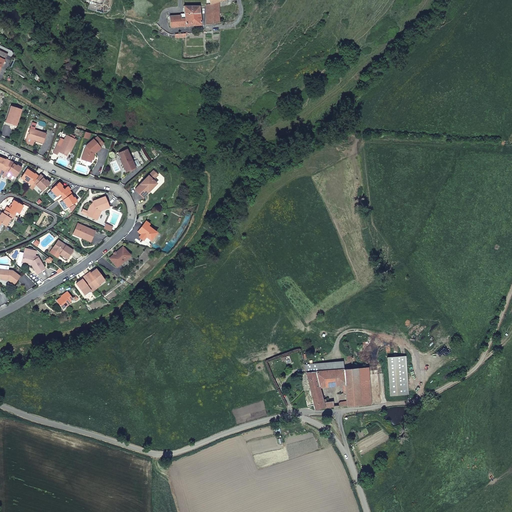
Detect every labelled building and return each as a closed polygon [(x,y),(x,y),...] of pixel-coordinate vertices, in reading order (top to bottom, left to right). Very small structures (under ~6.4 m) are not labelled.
[(206,0),(208,0),(208,5),(206,6),(205,25),(218,23),(218,3),(224,0),(206,0)] [(199,6),(188,7),(188,12),(183,12),(183,14),(184,17),(180,18),(180,16),(168,17),(169,29),(199,26),(199,6)] [(10,105),(5,122),(17,126),(23,109),(10,105)] [(35,129),(30,128),(27,138),(35,140),(43,143),(47,133),(35,129)] [(77,140),(66,135),(64,139),(60,138),(53,152),(57,154),(59,152),(67,156),(69,151),(71,152),(77,140)] [(94,138),(101,147),(104,144),(97,135),(94,138)] [(95,152),(101,147),(94,138),(86,145),(87,147),(85,148),(81,159),(91,162),(95,152)] [(137,167),(128,148),(118,153),(121,159),(120,160),(126,172),(137,167)] [(0,168),(0,169),(4,170),(9,161),(0,156),(0,168)] [(9,160),(9,161),(4,170),(2,174),(5,176),(7,171),(8,171),(14,175),(15,176),(21,167),(17,164),(16,165),(13,163),(13,162),(9,160)] [(20,178),(29,184),(32,181),(37,176),(26,168),(20,178)] [(154,170),(149,175),(154,180),(159,175),(154,170)] [(8,171),(5,176),(11,179),(14,175),(8,171)] [(37,176),(32,181),(35,184),(41,191),(49,184),(45,179),(44,180),(41,177),(42,176),(39,173),(37,176)] [(149,175),(135,189),(144,198),(158,183),(154,180),(149,175)] [(69,190),(70,189),(67,186),(63,190),(61,188),(62,186),(58,182),(50,190),(57,197),(59,194),(61,196),(69,190)] [(71,193),(69,190),(61,196),(60,197),(68,207),(77,201),(74,197),(73,197),(70,194),(71,193)] [(90,203),(87,211),(85,214),(96,219),(100,210),(108,206),(104,196),(92,201),(93,203),(91,204),(90,203)] [(4,210),(13,215),(15,212),(18,213),(22,205),(12,199),(10,204),(11,205),(9,208),(5,206),(4,210)] [(0,222),(5,225),(9,218),(11,219),(13,215),(4,210),(2,213),(0,212),(0,222)] [(151,241),(158,232),(149,226),(151,224),(146,220),(137,232),(141,234),(139,237),(144,241),(147,237),(151,241)] [(81,238),(90,242),(95,231),(77,224),(74,232),(82,235),(81,238)] [(73,250),(58,240),(53,248),(58,252),(59,251),(61,252),(60,254),(67,259),(73,250)] [(123,246),(109,258),(117,268),(131,255),(123,246)] [(23,253),(21,262),(26,263),(28,262),(31,263),(31,264),(36,273),(44,268),(37,256),(34,255),(36,251),(26,248),(25,253),(23,253)] [(58,258),(60,254),(61,252),(59,251),(58,252),(53,248),(50,252),(58,258)] [(7,279),(14,285),(20,276),(12,270),(8,270),(0,268),(0,278),(0,279),(4,279),(5,278),(7,279)] [(85,275),(96,289),(100,286),(99,284),(105,280),(96,268),(93,270),(92,269),(85,275)] [(80,281),(76,283),(85,295),(91,291),(91,292),(96,289),(85,275),(79,280),(80,281)] [(61,297),(56,300),(63,309),(71,303),(70,302),(74,299),(67,291),(61,296),(61,297)] [(406,394),(404,356),(387,357),(390,395),(406,394)] [(304,365),(305,372),(332,370),(332,368),(328,368),(327,364),(332,364),(331,362),(304,365)] [(338,406),(360,404),(359,403),(356,369),(356,368),(342,369),(332,370),(305,372),(314,408),(327,406),(334,406),(333,402),(329,402),(329,400),(324,400),(324,398),(320,399),(319,386),(341,383),(342,390),(337,390),(337,393),(344,392),(345,401),(340,401),(337,402),(338,406)] [(370,402),(367,368),(357,369),(356,369),(359,403),(370,402)]
